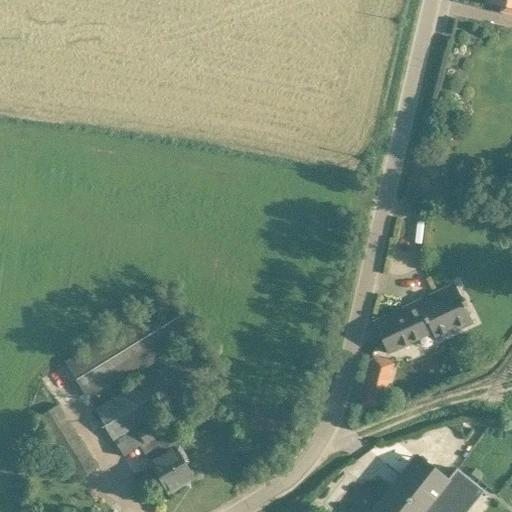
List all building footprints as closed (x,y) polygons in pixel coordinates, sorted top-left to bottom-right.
[(511,0),(482,0),(480,8),(511,16),(511,0)] [(391,355),(467,319),(449,281),(373,317),(391,355)] [(168,296),(74,354),(95,388),(189,331),(168,296)] [(218,377),(199,344),(101,401),(132,454),(176,428),(164,409),(218,377)] [(365,358),(354,406),(381,412),(392,364),(365,358)] [(57,404),(35,418),(75,482),(98,468),(57,404)] [(164,494),(192,477),(171,444),(143,460),(164,494)] [(464,511),(482,491),(456,470),(433,499),(405,477),(376,511),(464,511)]
